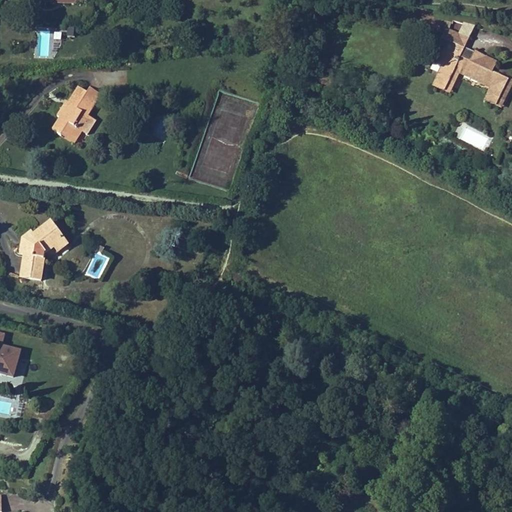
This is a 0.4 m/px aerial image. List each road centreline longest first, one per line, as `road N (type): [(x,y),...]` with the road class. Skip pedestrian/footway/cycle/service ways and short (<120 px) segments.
road 1 (residential): [(0,307),(84,328),(107,343),(108,366),(79,413),(51,502)]
road 2 (track): [(511,194),(279,73)]
